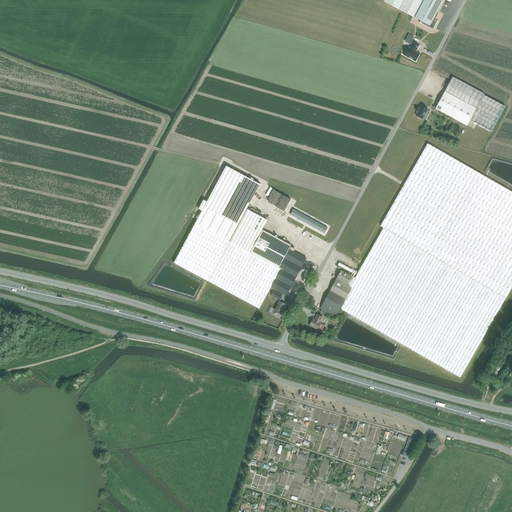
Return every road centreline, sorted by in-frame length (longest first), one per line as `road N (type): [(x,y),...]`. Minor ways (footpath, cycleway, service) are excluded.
road 1 (primary): [(511,425),(0,285)]
road 2 (residential): [(280,347),(465,0)]
road 3 (unclassified): [(0,271),(280,347)]
road 4 (unclassified): [(511,452),(260,371)]
road 5 (unclassified): [(280,347),(490,407)]
